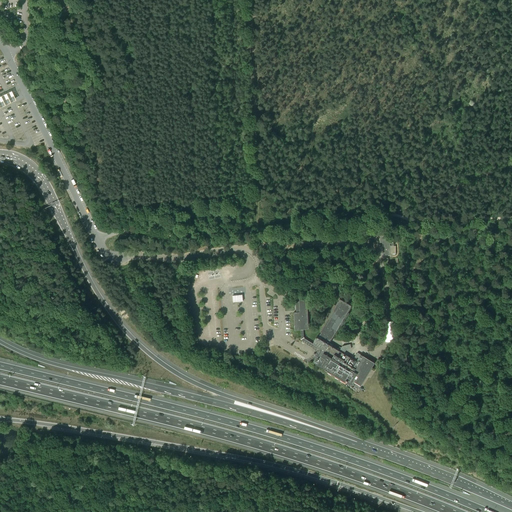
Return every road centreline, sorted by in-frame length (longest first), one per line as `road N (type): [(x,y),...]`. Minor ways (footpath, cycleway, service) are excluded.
road 1 (motorway): [(488,511),(292,439),(0,365)]
road 2 (motorway): [(355,445),(198,383),(149,352),(99,295),(34,171),(0,155)]
road 3 (motorway): [(0,379),(285,452),(452,511)]
road 4 (motorway): [(0,419),(262,463),(415,511)]
road 5 (track): [(96,239),(135,229),(206,235),(359,225),(385,214),(511,217)]
road 6 (motorway): [(355,445),(34,358),(0,341)]
road 7 (unclassified): [(235,250),(168,259),(103,251),(0,42)]
road 8 (track): [(258,230),(249,0)]
road 9 (motorway): [(511,507),(355,445)]
road 10 (track): [(511,164),(392,214)]
